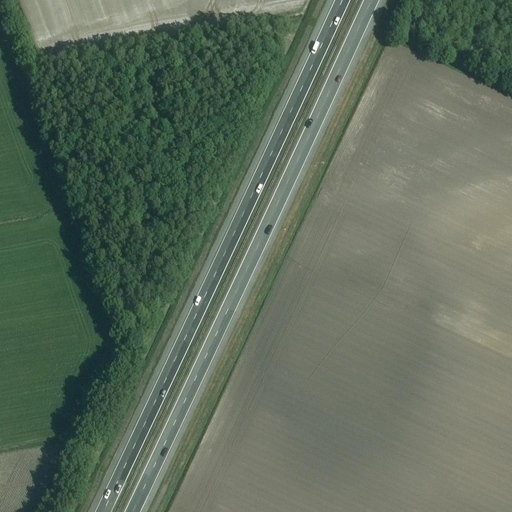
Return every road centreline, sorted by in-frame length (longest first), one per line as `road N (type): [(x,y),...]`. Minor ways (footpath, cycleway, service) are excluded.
road 1 (motorway): [(343,0),(102,511)]
road 2 (motorway): [(133,511),(373,0)]
